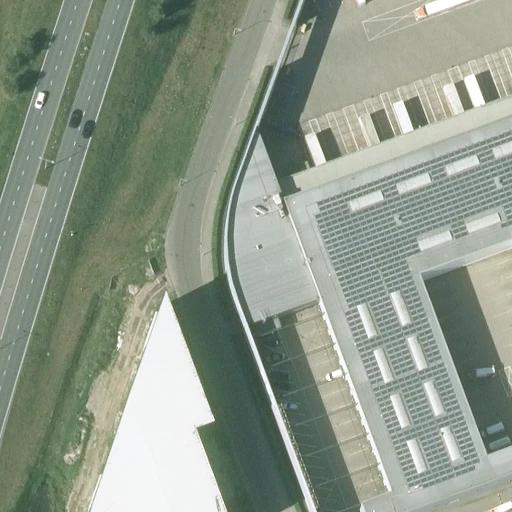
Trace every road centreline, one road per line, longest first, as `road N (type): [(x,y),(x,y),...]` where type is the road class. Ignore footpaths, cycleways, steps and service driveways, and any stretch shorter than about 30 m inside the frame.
road 1 (unclassified): [(266,0),(185,252),(273,511)]
road 2 (secondary): [(0,385),(120,0)]
road 3 (unknown): [(248,53),(385,53),(451,46),(511,26)]
road 4 (secondary): [(76,0),(0,243)]
